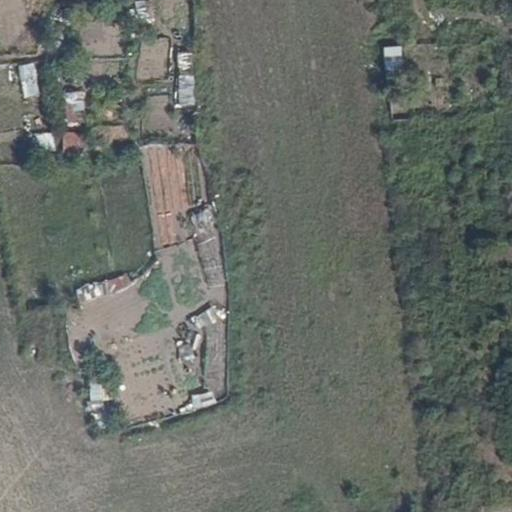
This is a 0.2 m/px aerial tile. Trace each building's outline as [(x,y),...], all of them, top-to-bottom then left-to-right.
[(20,65),(24,97),(40,96),(36,63),(20,65)] [(178,77),(180,105),(193,104),(191,76),(178,77)] [(63,132),(63,152),(79,151),(79,132),(63,132)] [(35,153),(53,152),(52,133),(34,134),(35,153)] [(107,293),(130,288),(127,277),(105,281),(107,293)] [(195,409),(216,404),(213,391),(192,396),(195,409)]
